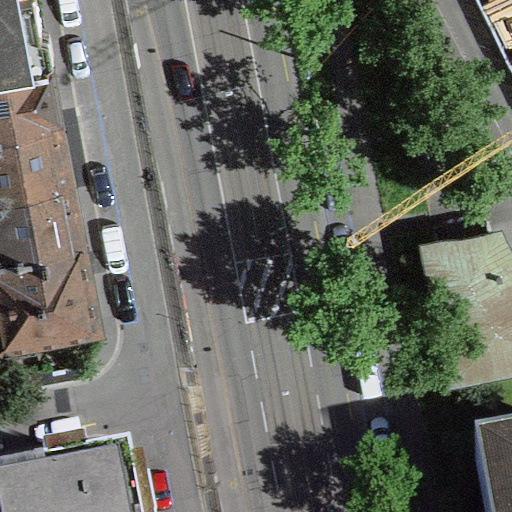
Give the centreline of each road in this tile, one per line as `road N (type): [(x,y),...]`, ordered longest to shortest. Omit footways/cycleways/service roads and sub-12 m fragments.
road 1 (primary): [(164,0),(266,511)]
road 2 (primary): [(366,511),(267,0)]
road 3 (residential): [(94,0),(175,402)]
road 4 (residential): [(0,435),(175,402)]
